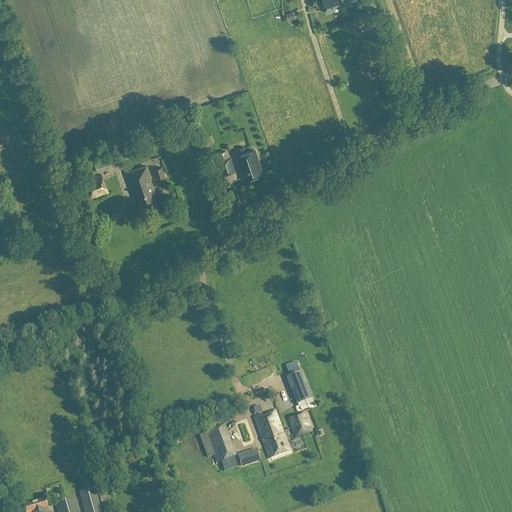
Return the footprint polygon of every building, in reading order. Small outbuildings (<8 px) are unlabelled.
[(321,0),(327,15),(335,12),(331,3),(338,1),(337,0),(321,0)] [(337,0),(338,1),(331,3),(335,12),(363,3),(361,0),(337,0)] [(237,158),(246,182),(263,176),(254,151),(237,158)] [(217,155),(220,163),(217,164),(222,178),(235,173),(231,160),(229,161),(226,152),(217,155)] [(94,165),(98,174),(110,170),(106,162),(94,165)] [(134,189),(140,206),(156,201),(154,193),(155,193),(146,167),(128,174),(133,189),(134,189)] [(154,170),(157,180),(165,178),(162,168),(154,170)] [(90,201),(109,194),(101,176),(82,183),(90,201)] [(287,378),(297,404),(312,398),(302,373),(287,378)] [(274,412),(254,420),(269,460),(289,452),(274,412)] [(296,440),(312,434),(304,414),(288,420),(296,440)] [(256,452),(251,454),(238,458),(242,469),(260,463),(256,452)] [(111,511),(105,486),(80,493),(84,511),(111,511)] [(49,511),(46,500),(24,506),(26,511),(49,511)] [(77,511),(74,500),(55,506),(56,511),(77,511)]
